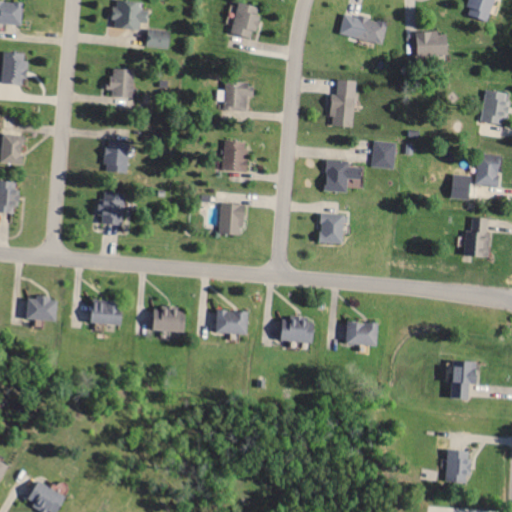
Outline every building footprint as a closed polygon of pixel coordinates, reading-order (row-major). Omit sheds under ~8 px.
[(501,0),(476,0),(471,13),(493,22),(501,0)] [(29,2),(0,1),(0,24),(29,25),(29,2)] [(148,12),(148,2),(121,1),(120,28),(147,30),(147,24),(155,24),(155,12),(148,12)] [(257,38),(258,31),(262,31),(267,7),(243,3),(237,35),(257,38)] [(387,44),(392,23),(350,13),(345,34),(387,44)] [(175,51),(178,33),(155,29),(152,47),(175,51)] [(455,33),(422,32),(422,56),(455,56),(455,33)] [(8,85),(29,86),(29,78),(31,78),(33,54),(9,53),(8,85)] [(137,70),(117,69),(116,97),(137,97),(137,70)] [(358,128),(362,82),(343,80),(341,95),(337,95),(334,125),(358,128)] [(253,111),(254,97),(259,97),(260,84),(230,82),(229,110),(253,111)] [(511,92),(489,91),(488,123),(510,124),(511,92)] [(30,165),(31,135),(8,135),(7,164),(30,165)] [(227,159),(234,159),(233,171),(251,173),(254,143),(230,140),(227,159)] [(134,143),(110,142),(109,172),(132,173),(134,143)] [(377,167),(399,168),(400,142),(378,142),(377,167)] [(480,184),(503,188),(507,157),(496,155),(495,161),(483,160),(480,184)] [(355,161),(331,160),(330,191),(352,192),(353,179),(367,179),(367,168),(354,167),(355,161)] [(0,213),(23,214),(24,182),(1,181),(0,209),(0,213)] [(107,224),(128,225),(129,193),(109,193),(109,201),(102,201),(101,215),(108,215),(107,224)] [(249,236),(250,205),(226,204),(225,235),(249,236)] [(349,244),(350,214),(326,214),(325,244),(349,244)] [(493,219),(476,218),(475,232),(471,232),(470,257),(494,258),(495,240),(491,240),(493,219)] [(34,296),(33,319),(63,320),(63,297),(34,296)] [(94,322),(130,323),(130,300),(95,300),(94,322)] [(193,330),(193,307),(156,306),(156,330),(193,330)] [(255,310),(221,309),(220,331),(254,333),(255,310)] [(284,340),(322,342),(323,321),(307,321),(307,317),(285,316),(284,340)] [(353,343),(384,344),(385,321),(353,321),(353,343)] [(475,398),(475,382),(484,383),(485,361),(460,360),(458,397),(475,398)] [(477,450),(452,448),(451,480),(476,482),(477,450)] [(0,483),(3,485),(15,465),(0,456),(0,483)] [(54,511),(65,511),(74,496),(44,479),(32,500),(54,511)]
